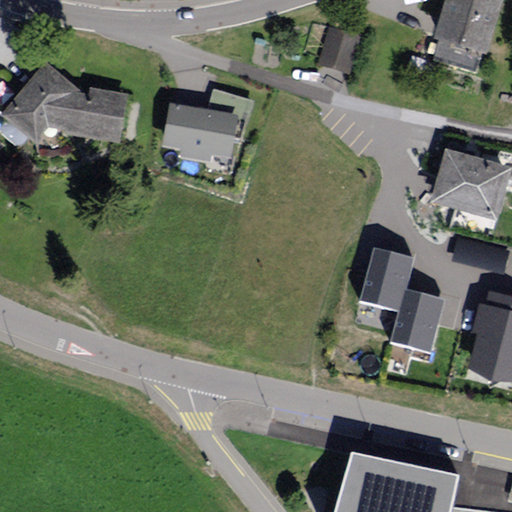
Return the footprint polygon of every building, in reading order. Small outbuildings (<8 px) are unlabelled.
[(504,1),(502,0),(446,0),(433,43),(487,59),(504,1)] [(362,38),(328,29),(318,67),(351,76),(362,38)] [(80,92),(50,67),(8,118),(45,151),(58,136),(126,148),(132,99),(80,92)] [(209,150),(227,154),(230,137),(240,139),(252,102),(215,92),(209,115),(174,109),(168,143),(186,146),(185,154),(207,158),(209,150)] [(511,173),(511,169),(446,151),(431,207),(498,225),(511,173)] [(391,343),(414,259),(374,248),(360,302),(398,312),(391,343)] [(414,259),(391,343),(431,354),(444,300),(406,290),(414,259)] [(511,299),(489,293),(485,306),(480,306),(472,336),(476,338),(468,372),(490,386),(511,385),(511,299)] [(336,511),(452,511),(459,480),(351,457),(336,511)]
